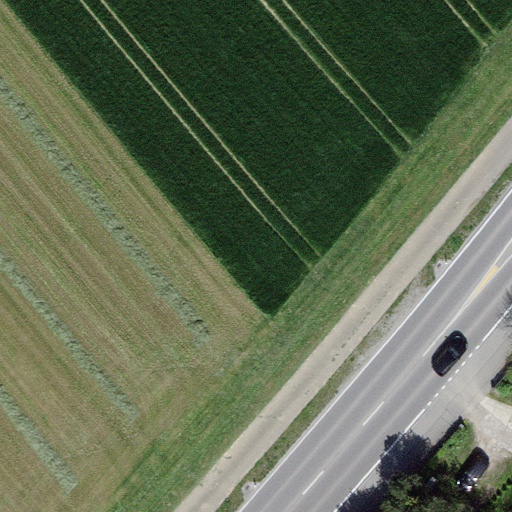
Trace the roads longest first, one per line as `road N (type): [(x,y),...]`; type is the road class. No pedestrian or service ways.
road 1 (track): [(186,511),(511,116)]
road 2 (primary): [(282,511),(511,240)]
